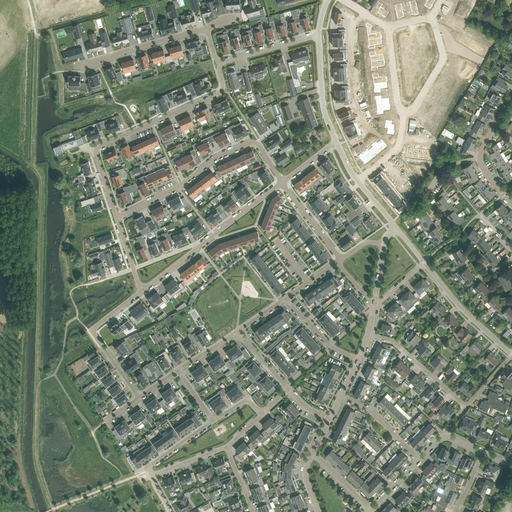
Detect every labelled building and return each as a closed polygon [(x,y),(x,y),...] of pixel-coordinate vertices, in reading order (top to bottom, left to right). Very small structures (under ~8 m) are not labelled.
[(196,0),(190,0),(194,12),(199,10),(196,0)] [(206,5),(202,6),(204,13),(205,16),(206,16),(207,16),(209,15),(210,17),(216,15),(217,15),(215,7),(222,5),(221,0),(215,0),(216,0),(215,1),(206,3),(207,5),(206,5)] [(227,0),(226,0),(227,9),(239,8),(238,0),(227,0)] [(426,0),(427,0),(425,5),(430,8),(431,8),(433,5),(432,5),(434,0),(426,0)] [(412,1),(406,2),(408,9),(411,8),(412,15),(415,14),(415,15),(418,14),(418,13),(416,3),(413,4),(412,1)] [(379,2),(375,8),(378,9),(377,12),(382,15),(381,16),(384,17),(385,17),(389,12),(384,9),(385,6),(379,2)] [(399,7),(396,8),(398,18),(398,19),(402,18),(401,17),(404,17),(402,10),(406,9),(404,3),(398,4),(399,7)] [(150,4),(145,5),(150,21),(155,19),(150,4)] [(251,8),(246,9),(247,15),(248,15),(249,16),(254,15),(255,20),(265,17),(263,8),(259,10),(258,6),(256,6),(255,4),(251,5),(251,8)] [(174,5),(167,7),(169,13),(170,12),(172,18),(178,17),(174,5)] [(335,16),(334,22),(337,22),(336,25),(343,27),(344,19),(341,18),(342,13),(336,12),(335,12),(334,16),(335,16)] [(182,20),(184,27),(188,26),(188,27),(192,26),(192,25),(196,23),(194,16),(192,17),(191,14),(185,16),(186,18),(182,20)] [(306,14),(297,17),(299,23),(302,22),(304,28),(310,27),(308,21),(309,21),(308,17),(307,17),(306,14)] [(450,15),(445,23),(449,25),(454,17),(450,15)] [(131,16),(123,18),(128,35),(135,33),(131,16)] [(297,17),(288,19),(286,20),(286,23),(289,23),(292,32),(293,32),(294,32),(297,31),(297,30),(298,30),(296,23),(299,23),(297,17)] [(454,17),(449,25),(452,28),(458,19),(454,17)] [(101,19),(85,23),(86,29),(96,27),(96,30),(103,29),(101,19)] [(458,19),(452,28),(456,30),(461,22),(458,19)] [(270,24),(265,26),(268,39),(270,38),(270,39),(275,38),(274,37),(275,37),(273,30),(276,29),(273,20),(270,21),(270,24)] [(286,20),(277,23),(280,35),(282,35),(282,36),(286,35),(286,34),(284,27),(287,26),(286,23),(286,20)] [(160,25),(162,34),(167,32),(168,33),(172,31),(176,30),(177,30),(174,21),(168,23),(168,22),(160,24),(160,25)] [(461,22),(456,30),(460,33),(465,24),(461,22)] [(264,33),(262,24),(259,25),(259,28),(257,28),(258,31),(254,32),(257,42),(258,41),(259,43),(263,41),(263,40),(261,33),(264,33)] [(78,25),(70,27),(72,33),(74,32),(74,33),(80,32),(78,25)] [(143,30),(138,31),(141,40),(154,36),(151,28),(150,25),(142,27),(143,30)] [(332,36),(331,36),(332,40),(332,39),(344,39),(345,39),(345,33),(346,33),(345,29),(339,30),(339,33),(332,33),(332,36)] [(251,30),(242,32),(245,45),(247,45),(247,46),(251,45),(251,44),(252,43),(250,37),(253,36),(251,30)] [(118,36),(113,37),(114,43),(117,43),(117,45),(120,44),(120,46),(125,44),(124,43),(129,42),(126,33),(123,34),(122,31),(117,33),(118,36)] [(92,43),(87,44),(90,53),(103,49),(103,47),(105,46),(110,45),(106,32),(101,33),(103,39),(97,41),(96,36),(90,38),(92,43)] [(463,32),(458,40),(462,42),(467,34),(463,32)] [(241,39),(239,33),(230,36),(234,48),(235,48),(236,49),(240,48),(240,47),(238,40),(241,39)] [(224,34),(223,35),(224,37),(219,39),(220,42),(219,42),(220,47),(221,46),(222,52),(229,50),(227,43),(230,42),(227,34),(224,34)] [(467,34),(462,42),(466,45),(471,36),(467,34)] [(471,36),(466,45),(470,47),(475,39),(471,36)] [(371,45),(368,45),(369,49),(375,48),(374,45),(381,44),(381,38),(370,39),(371,45)] [(344,39),(332,39),(333,46),(340,45),(340,49),(346,48),(346,45),(344,45),(344,39)] [(475,39),(470,47),(473,49),(479,41),(475,39)] [(200,40),(194,41),(197,52),(202,50),(204,55),(208,53),(206,45),(202,46),(200,40)] [(194,41),(187,43),(190,52),(196,50),(194,41)] [(479,41),(473,49),(477,52),(482,43),(479,41)] [(482,43),(477,52),(481,54),(486,46),(482,43)] [(181,45),(175,46),(178,57),(184,55),(181,45)] [(175,46),(169,48),(171,55),(168,56),(170,62),(174,61),(173,58),(178,57),(175,46)] [(486,46),(481,54),(485,57),(490,48),(486,46)] [(68,60),(65,61),(66,61),(84,56),(82,47),(74,49),(66,52),(67,55),(66,56),(68,60)] [(166,63),(170,62),(168,56),(165,57),(163,50),(158,51),(160,62),(166,60),(166,63)] [(293,61),(288,62),(295,87),(301,86),(296,68),(306,65),(304,60),(310,58),(307,50),(291,54),(293,61)] [(333,54),(332,54),(333,59),(334,59),(334,60),(337,60),(337,61),(342,60),(342,59),(347,59),(346,50),(340,50),(340,53),(333,54)] [(155,63),(160,62),(158,51),(152,53),(155,63)] [(375,52),(369,52),(369,56),(372,56),(373,61),(383,60),(383,54),(376,55),(375,52)] [(145,54),(140,56),(139,57),(142,64),(138,65),(140,72),(144,71),(143,68),(149,66),(148,63),(149,62),(148,59),(147,59),(146,55),(145,55),(145,54)] [(282,57),(274,59),(275,62),(271,64),(272,70),(277,69),(278,73),(287,71),(285,66),(282,57)] [(133,59),(128,61),(130,71),(136,70),(133,59)] [(455,59),(452,64),(460,69),(462,64),(455,59)] [(374,67),(371,67),(371,71),(378,70),(377,67),(384,66),(384,63),(385,63),(384,60),(383,60),(373,61),(374,67)] [(130,71),(128,61),(122,63),(125,73),(130,71)] [(203,74),(207,72),(203,64),(199,66),(203,74)] [(334,71),(333,71),(333,74),(334,74),(347,73),(347,67),(347,64),(341,64),(341,67),(334,68),(334,71)] [(452,64),(449,69),(457,73),(460,69),(452,64)] [(502,70),(503,70),(501,74),(503,76),(511,81),(511,79),(511,68),(506,64),(502,70)] [(264,65),(251,68),(253,76),(255,76),(256,79),(264,77),(263,74),(267,73),(264,65)] [(117,77),(119,81),(123,79),(121,71),(116,73),(113,67),(106,69),(111,80),(117,77)] [(449,69),(446,73),(454,78),(457,73),(449,69)] [(236,70),(228,72),(232,89),(240,87),(238,79),(244,78),(246,88),(251,86),(247,71),(242,72),(243,74),(237,76),(236,70)] [(87,83),(89,91),(93,90),(95,89),(94,86),(100,84),(101,83),(100,79),(99,80),(97,73),(96,74),(96,73),(92,74),(92,75),(88,76),(90,82),(87,83)] [(347,73),(334,74),(335,80),(342,80),(342,83),(348,83),(348,79),(347,79),(347,73)] [(378,73),(372,74),(372,78),(375,77),(376,83),(386,82),(387,82),(387,78),(386,78),(385,76),(378,77),(378,73)] [(446,73),(444,78),(451,82),(454,78),(446,73)] [(73,76),(69,76),(68,85),(69,85),(69,89),(77,90),(77,85),(80,85),(80,91),(87,91),(85,83),(81,83),(81,76),(76,76),(74,76),(73,76)] [(505,81),(503,79),(498,76),(495,80),(497,82),(494,86),(504,92),(508,86),(504,83),(505,81)] [(444,78),(441,82),(448,87),(451,82),(444,78)] [(196,80),(187,85),(189,89),(190,92),(191,92),(191,91),(195,89),(197,95),(204,92),(204,91),(209,89),(207,84),(202,87),(200,82),(197,83),(196,81),(197,81),(196,80)] [(377,89),(374,89),(374,93),(380,92),(380,89),(387,88),(386,82),(376,83),(377,89)] [(294,83),(288,85),(291,96),(297,95),(294,83)] [(342,89),(335,90),(335,96),(348,95),(348,89),(348,86),(342,86),(342,89)] [(435,89),(433,92),(434,92),(443,98),(446,93),(448,94),(450,91),(444,88),(443,91),(437,87),(435,90),(435,89)] [(489,98),(493,100),(498,103),(501,97),(497,95),(499,92),(491,87),(488,93),(491,95),(489,98)] [(172,92),(167,94),(170,101),(175,99),(177,104),(189,99),(185,92),(178,96),(177,93),(173,95),(172,92)] [(434,92),(431,97),(437,101),(435,104),(440,107),(442,104),(440,103),(443,98),(434,92)] [(159,107),(156,109),(158,113),(161,112),(162,113),(169,109),(165,100),(166,100),(168,102),(170,101),(167,94),(166,94),(161,96),(162,97),(156,100),(159,107)] [(335,96),(335,99),(336,99),(336,102),(343,102),(343,105),(349,105),(349,101),(348,101),(348,95),(335,96)] [(381,95),(374,96),(375,100),(378,99),(379,105),(389,104),(388,98),(381,99),(381,95)] [(299,101),(309,128),(317,125),(308,97),(299,101)] [(226,99),(215,105),(218,113),(224,110),(225,113),(231,110),(230,107),(226,99)] [(485,107),(484,109),(492,114),(495,108),(491,106),(493,104),(487,100),(484,106),(485,107)] [(379,111),(376,111),(377,114),(383,114),(383,110),(390,110),(389,107),(390,107),(390,103),(389,104),(379,105),(379,111)] [(288,104),(281,107),(284,116),(291,113),(288,104)] [(427,104),(424,109),(433,114),(436,109),(438,111),(440,108),(435,104),(433,107),(427,104)] [(279,113),(275,114),(279,125),(285,123),(279,107),(277,107),(279,113)] [(481,112),(478,116),(484,120),(486,117),(489,119),(492,114),(484,109),(480,107),(479,110),(481,112)] [(206,119),(212,116),(208,108),(202,110),(206,119)] [(422,112),(421,114),(427,117),(425,120),(430,124),(432,121),(430,119),(433,114),(424,109),(423,108),(421,111),(422,112)] [(339,116),(340,120),(341,120),(348,117),(349,120),(355,118),(351,109),(339,115),(339,116)] [(206,119),(202,110),(196,113),(200,121),(206,119)] [(257,112),(249,117),(260,134),(268,130),(263,121),(264,121),(260,116),(259,116),(257,112)] [(118,124),(122,123),(119,115),(115,117),(117,121),(106,125),(109,133),(120,130),(118,124)] [(190,116),(185,118),(189,128),(194,125),(190,116)] [(477,122),(475,125),(483,129),(486,124),(483,122),(484,120),(478,116),(475,122),(477,122)] [(189,128),(185,118),(179,121),(184,130),(189,128)] [(351,125),(345,128),(347,133),(359,128),(356,122),(357,122),(355,119),(350,122),(351,125)] [(386,119),(385,127),(388,127),(387,133),(393,133),(394,133),(394,130),(394,123),(392,123),(392,120),(386,119)] [(99,131),(103,130),(100,122),(96,123),(98,128),(87,132),(90,140),(101,136),(99,131)] [(470,122),(466,130),(469,132),(475,135),(477,133),(480,134),(483,129),(475,125),(470,122)] [(175,130),(172,123),(167,126),(172,137),(177,135),(178,136),(181,134),(179,128),(175,130)] [(234,124),(228,127),(232,136),(236,134),(237,137),(246,133),(242,126),(236,129),(234,124)] [(163,142),(173,138),(172,137),(167,126),(166,126),(165,125),(162,127),(162,128),(161,128),(164,135),(161,136),(163,142)] [(229,128),(225,130),(226,132),(221,134),(225,144),(226,144),(227,144),(230,143),(230,142),(227,135),(231,133),(229,128)] [(347,133),(346,134),(348,137),(349,136),(350,139),(356,136),(358,139),(363,136),(362,133),(361,133),(359,128),(347,133)] [(78,130),(73,132),(74,136),(76,139),(81,137),(80,134),(79,134),(78,130)] [(475,135),(469,132),(466,137),(468,138),(466,141),(474,145),(477,140),(474,138),(475,135)] [(214,134),(210,136),(213,142),(217,140),(220,146),(225,144),(221,134),(215,137),(214,134)] [(278,135),(266,143),(270,150),(280,143),(278,140),(281,139),(278,135)] [(159,145),(156,136),(151,138),(155,147),(159,145)] [(208,141),(203,143),(207,153),(212,150),(209,143),(213,142),(210,136),(206,138),(208,141)] [(155,147),(151,138),(146,140),(151,150),(155,148),(155,147)] [(76,139),(54,147),(56,154),(78,146),(76,139)] [(291,139),(280,146),(282,150),(282,149),(293,143),(291,139)] [(466,141),(463,139),(462,142),(464,143),(461,147),(459,146),(457,149),(465,154),(468,148),(471,150),(474,145),(466,141)] [(151,150),(146,140),(141,142),(145,151),(146,152),(151,150)] [(383,141),(378,144),(383,150),(387,146),(383,141)] [(145,151),(141,142),(137,144),(141,153),(145,151)] [(196,143),(193,145),(194,149),(195,150),(199,149),(202,155),(202,156),(206,154),(206,153),(207,153),(203,143),(202,142),(197,144),(196,143)] [(279,160),(277,161),(280,165),(289,159),(286,153),(289,151),(287,150),(291,147),(292,149),(295,147),(293,143),(282,149),(282,150),(279,151),(282,155),(278,158),(279,160)] [(491,153),(497,149),(499,148),(497,143),(489,148),(491,150),(490,151),(491,153)] [(123,147),(122,147),(127,158),(132,156),(133,158),(136,156),(133,149),(130,150),(128,145),(127,145),(126,144),(122,146),(123,147)] [(141,153),(137,144),(132,147),(133,149),(136,155),(141,153)] [(378,144),(374,148),(378,153),(383,150),(378,144)] [(374,148),(369,152),(374,157),(378,153),(374,148)] [(124,161),(121,154),(118,156),(115,149),(106,153),(109,161),(117,158),(120,163),(124,161)] [(192,153),(186,156),(191,165),(196,163),(193,156),(197,155),(195,150),(194,149),(190,151),(192,153)] [(497,149),(491,153),(490,154),(492,156),(491,157),(491,158),(500,153),(497,149)] [(252,150),(247,152),(252,162),(257,160),(252,150)] [(247,152),(242,155),(247,164),(252,162),(247,152)] [(369,152),(365,155),(370,161),(374,157),(369,152)] [(500,153),(491,158),(492,159),(493,158),(496,163),(503,158),(500,153)] [(242,155),(238,157),(242,167),(247,164),(242,155)] [(365,155),(361,159),(365,165),(370,161),(365,155)] [(177,164),(180,170),(185,167),(181,158),(181,156),(175,159),(175,158),(171,159),(173,165),(177,164)] [(186,156),(181,158),(185,167),(191,165),(186,156)] [(238,157),(233,159),(237,169),(242,167),(238,157)] [(503,158),(496,163),(498,165),(496,166),(498,168),(499,167),(506,163),(503,158)] [(233,159),(228,162),(232,171),(237,169),(233,159)] [(327,159),(321,164),(325,169),(322,172),(326,177),(327,178),(332,174),(330,171),(334,168),(330,164),(331,163),(328,159),(327,160),(327,159)] [(509,161),(506,163),(499,167),(500,170),(499,171),(500,172),(507,168),(507,169),(511,166),(509,161)] [(79,182),(77,182),(81,181),(86,179),(85,175),(92,173),(89,165),(90,164),(89,162),(88,162),(81,164),(84,172),(81,173),(82,174),(78,176),(79,182)] [(228,162),(223,164),(227,173),(232,171),(228,162)] [(219,170),(215,171),(217,173),(220,177),(227,173),(223,164),(218,166),(219,170)] [(463,168),(466,173),(473,169),(472,166),(473,166),(472,164),(463,168)] [(173,175),(169,165),(164,167),(168,177),(173,175)] [(141,166),(129,171),(130,173),(131,175),(132,175),(142,171),(143,170),(142,168),(141,166)] [(168,177),(164,167),(159,169),(164,179),(168,177)] [(117,175),(112,176),(116,187),(123,184),(120,176),(126,174),(124,168),(118,170),(118,171),(116,172),(117,175)] [(473,169),(466,173),(468,178),(476,174),(474,171),(476,170),(474,168),(473,169)] [(501,178),(502,178),(510,173),(507,169),(507,168),(500,172),(499,173),(501,176),(500,176),(501,178)] [(159,169),(154,172),(159,182),(164,179),(159,169)] [(316,169),(312,172),(318,180),(322,177),(323,178),(326,177),(322,172),(322,171),(319,173),(316,169)] [(264,184),(271,179),(266,171),(261,174),(259,170),(252,174),(255,180),(260,177),(264,184)] [(159,182),(154,172),(150,174),(154,184),(159,182)] [(212,172),(208,175),(214,184),(221,179),(220,177),(217,173),(215,175),(212,172)] [(312,172),(308,176),(314,183),(318,180),(312,172)] [(382,173),(374,180),(377,184),(386,177),(382,173)] [(477,173),(476,174),(468,178),(470,183),(478,179),(477,176),(478,175),(477,173)] [(511,177),(511,176),(510,173),(502,178),(504,180),(503,181),(504,183),(511,177)] [(154,184),(150,174),(145,176),(149,186),(154,184)] [(208,175),(204,178),(209,186),(213,183),(214,184),(208,175)] [(308,176),(303,179),(309,187),(314,183),(308,176)] [(143,180),(137,182),(143,194),(148,192),(146,186),(148,185),(145,177),(142,179),(143,180)] [(386,177),(377,184),(381,189),(390,181),(386,177)] [(86,179),(81,181),(83,186),(85,185),(87,191),(88,191),(89,195),(97,193),(95,188),(96,187),(95,185),(93,181),(90,182),(89,178),(86,179)] [(204,178),(200,181),(205,189),(209,186),(204,178)] [(473,185),(476,189),(483,184),(483,183),(481,181),(482,180),(481,178),(473,185)] [(303,179),(299,182),(305,190),(309,187),(303,179)] [(342,180),(334,186),(339,192),(346,186),(342,180)] [(200,181),(196,184),(201,192),(205,189),(200,181)] [(244,185),(240,188),(247,197),(247,198),(250,196),(249,195),(252,194),(247,188),(250,186),(246,181),(243,183),(244,185)] [(390,181),(381,189),(385,193),(393,186),(390,181)] [(299,182),(295,185),(301,193),(305,190),(299,182)] [(483,184),(476,189),(480,193),(486,187),(484,185),(486,184),(484,182),(483,183),(483,184)] [(129,190),(118,193),(122,204),(129,202),(133,200),(129,190),(136,187),(135,184),(128,186),(129,190)] [(196,184),(191,187),(198,196),(202,193),(196,184)] [(393,186),(385,193),(388,197),(396,191),(393,187),(393,186)] [(191,187),(187,191),(190,195),(188,196),(194,204),(196,203),(194,199),(198,196),(191,187)] [(489,188),(487,187),(486,187),(480,193),(483,197),(490,192),(488,189),(489,188)] [(234,190),(232,192),(235,197),(238,195),(242,201),(247,197),(240,188),(239,188),(235,192),(234,190)] [(396,191),(388,197),(392,202),(400,195),(396,191)] [(490,192),(483,197),(487,201),(493,196),(491,193),(492,192),(491,191),(490,192)] [(442,192),(437,197),(439,199),(436,202),(439,206),(446,201),(450,198),(446,194),(444,195),(442,192)] [(316,200),(310,204),(314,209),(324,201),(320,196),(321,196),(319,193),(314,197),(316,200)] [(233,194),(226,200),(233,209),(238,205),(235,202),(237,200),(235,197),(233,194)] [(342,194),(336,199),(339,203),(345,198),(342,194)] [(285,202),(280,195),(273,200),(280,206),(285,202)] [(400,195),(392,202),(395,206),(402,200),(399,196),(400,196),(400,195)] [(181,199),(179,196),(174,199),(178,207),(179,209),(189,204),(184,197),(181,199)] [(348,199),(344,201),(352,212),(360,205),(353,196),(349,199),(348,199)] [(94,197),(81,201),(82,206),(90,203),(93,212),(98,210),(98,211),(104,209),(101,201),(96,203),(94,197)] [(446,201),(439,206),(443,211),(446,208),(448,211),(453,207),(450,202),(451,201),(450,198),(446,201)] [(173,209),(178,207),(174,199),(169,202),(173,209)] [(402,200),(395,206),(399,211),(408,203),(404,199),(402,200)] [(219,206),(218,206),(223,212),(224,212),(226,210),(228,213),(230,211),(233,209),(226,200),(219,206)] [(278,211),(280,206),(273,200),(271,202),(269,207),(278,211)] [(314,209),(313,209),(314,210),(315,212),(316,211),(317,213),(323,209),(325,211),(330,208),(328,205),(327,205),(324,202),(324,201),(314,209)] [(497,215),(499,213),(506,207),(502,204),(493,211),(497,215)] [(164,208),(162,205),(157,207),(162,218),(170,214),(166,207),(164,208)] [(335,213),(340,210),(336,205),(331,208),(335,213)] [(216,208),(211,212),(213,214),(218,221),(218,220),(219,221),(221,220),(220,219),(223,217),(221,214),(223,212),(218,206),(216,208)] [(154,214),(151,215),(154,222),(163,218),(157,207),(152,210),(154,214)] [(278,211),(269,207),(267,212),(276,215),(278,211)] [(447,216),(451,220),(458,215),(456,212),(457,211),(453,207),(448,211),(450,213),(447,216)] [(506,207),(499,213),(501,216),(500,217),(501,218),(509,211),(506,207)] [(509,211),(501,218),(501,219),(503,217),(505,219),(503,220),(505,222),(506,221),(511,215),(511,210),(511,209),(509,211)] [(328,216),(323,220),(326,225),(335,218),(332,213),(333,212),(331,210),(326,214),(328,216)] [(347,217),(346,218),(348,221),(350,220),(357,214),(355,211),(347,217)] [(420,219),(422,222),(429,217),(426,212),(423,214),(421,211),(415,215),(419,220),(420,219)] [(276,215),(267,212),(265,217),(274,220),(276,215)] [(213,214),(208,217),(213,224),(218,221),(213,214)] [(350,220),(353,224),(355,227),(359,224),(356,221),(360,218),(357,214),(350,220)] [(367,215),(359,220),(366,229),(368,227),(370,231),(377,226),(370,217),(369,217),(367,215)] [(458,215),(451,220),(454,225),(457,222),(459,225),(465,221),(461,216),(459,217),(458,215)] [(142,216),(134,219),(140,229),(143,227),(146,233),(151,230),(152,232),(155,231),(158,229),(157,227),(156,225),(155,225),(152,219),(146,223),(142,216)] [(193,223),(201,233),(201,234),(204,232),(203,231),(205,229),(201,224),(203,222),(203,221),(200,217),(197,219),(198,221),(197,222),(194,224),(193,223)] [(274,220),(265,217),(263,222),(272,225),(274,220)] [(422,222),(419,224),(422,229),(424,228),(426,230),(431,226),(430,224),(433,221),(429,217),(422,222)] [(297,218),(290,223),(294,228),(301,222),(297,218)] [(326,225),(326,226),(328,228),(330,230),(336,225),(337,228),(342,224),(340,221),(339,222),(336,218),(335,218),(326,225)] [(272,225),(263,222),(261,227),(270,230),(272,225)] [(301,222),(294,228),(297,232),(304,226),(301,222)] [(188,226),(185,227),(188,233),(191,231),(196,237),(201,233),(193,223),(188,226)] [(350,223),(345,227),(349,233),(350,234),(351,235),(356,231),(350,223)] [(304,226),(297,232),(300,236),(307,230),(304,226)] [(431,234),(432,237),(440,231),(436,227),(433,229),(431,226),(426,230),(429,235),(431,234)] [(177,231),(182,243),(182,244),(185,243),(185,242),(187,241),(185,234),(188,233),(185,227),(184,228),(182,229),(178,231),(177,231)] [(467,236),(472,239),(477,233),(475,231),(476,229),(474,227),(467,236)] [(506,228),(502,232),(505,236),(507,234),(509,233),(510,232),(506,228)] [(307,230),(300,236),(304,241),(311,235),(307,230)] [(172,233),(169,234),(171,240),(174,239),(176,245),(182,243),(177,231),(172,233)] [(261,241),(258,231),(253,233),(256,242),(261,241)] [(443,236),(440,231),(432,237),(434,239),(433,240),(436,245),(442,241),(440,238),(443,236)] [(477,233),(472,239),(476,243),(476,242),(478,245),(484,240),(481,236),(479,234),(480,232),(479,231),(477,233)] [(256,242),(253,233),(248,234),(251,244),(256,242)] [(341,237),(337,240),(341,245),(341,246),(343,248),(344,249),(345,248),(345,249),(348,247),(348,246),(351,244),(354,241),(349,235),(350,234),(349,233),(342,238),(341,237)] [(107,235),(97,238),(99,245),(105,243),(106,247),(110,245),(109,242),(114,240),(112,234),(107,236),(107,235)] [(166,236),(160,239),(162,243),(165,250),(166,249),(166,250),(170,248),(171,247),(168,241),(171,240),(169,234),(168,234),(165,235),(166,236)] [(251,244),(248,234),(243,236),(246,246),(251,244)] [(246,246),(243,236),(237,238),(241,247),(246,246)] [(157,238),(149,242),(149,243),(153,254),(155,254),(159,253),(159,252),(157,245),(160,244),(157,238)] [(241,247),(237,238),(232,239),(235,249),(241,247)] [(478,245),(481,249),(488,244),(486,241),(487,239),(486,238),(484,240),(478,245)] [(235,249),(232,239),(227,241),(230,251),(235,249)] [(315,240),(308,245),(311,250),(318,244),(315,240)] [(230,251),(227,241),(219,244),(224,253),(230,251)] [(488,244),(481,249),(484,253),(491,247),(489,245),(491,243),(490,242),(488,244)] [(145,243),(136,247),(138,250),(137,250),(138,254),(139,254),(141,259),(147,257),(144,250),(147,249),(146,246),(145,243)] [(224,253),(219,244),(213,248),(219,256),(224,253)] [(318,244),(311,250),(314,254),(321,249),(318,244)] [(491,247),(484,253),(483,255),(486,259),(493,253),(491,251),(493,249),(491,248),(491,247)] [(219,256),(213,248),(209,252),(215,260),(219,256)] [(455,248),(447,252),(449,255),(451,254),(454,259),(455,258),(464,253),(461,248),(457,250),(455,248)] [(321,249),(314,254),(317,258),(324,253),(321,249)] [(103,250),(89,254),(91,259),(99,257),(99,256),(100,256),(102,260),(106,259),(104,252),(103,250)] [(493,253),(486,259),(490,263),(496,257),(494,254),(496,253),(495,251),(493,253)] [(108,253),(107,253),(112,267),(112,266),(116,265),(118,269),(123,267),(122,265),(124,265),(121,256),(114,259),(112,252),(108,254),(108,253)] [(262,257),(259,253),(251,259),(254,263),(262,257)] [(324,253),(317,258),(321,263),(328,257),(324,253)] [(467,259),(464,253),(455,258),(459,263),(457,265),(457,266),(458,267),(464,264),(463,261),(467,259)] [(496,257),(490,263),(493,266),(500,261),(497,258),(499,257),(498,255),(496,257)] [(202,257),(197,260),(203,267),(207,264),(202,257)] [(265,261),(262,257),(254,263),(257,267),(265,261)] [(198,261),(193,264),(200,272),(199,271),(203,268),(204,269),(198,261)] [(269,266),(265,261),(257,267),(261,272),(269,266)] [(95,268),(91,270),(93,276),(97,274),(98,275),(106,272),(102,262),(94,264),(95,268)] [(193,264),(189,267),(196,276),(195,275),(200,272),(193,264)] [(272,270),(269,266),(261,272),(264,276),(272,270)] [(189,267),(185,270),(192,279),(196,276),(189,267)] [(463,279),(471,273),(467,268),(463,271),(461,268),(453,275),(454,276),(456,277),(460,281),(463,279)] [(185,270),(180,274),(187,283),(192,279),(185,270)] [(275,274),(272,270),(264,276),(267,280),(275,274)] [(498,277),(500,281),(508,277),(506,274),(509,273),(507,271),(498,277)] [(475,277),(471,273),(463,279),(467,283),(466,285),(468,287),(474,282),(472,280),(475,277)] [(279,278),(275,274),(267,280),(271,285),(279,278)] [(329,279),(336,288),(343,283),(342,282),(340,280),(337,277),(335,278),(334,276),(329,279)] [(508,277),(500,281),(503,286),(510,282),(509,279),(511,278),(510,276),(508,277)] [(282,283),(279,278),(271,285),(274,289),(282,283)] [(171,280),(169,282),(177,292),(182,289),(185,287),(181,282),(178,284),(174,279),(172,280),(171,280)] [(325,282),(331,291),(336,288),(329,279),(325,282)] [(418,282),(425,290),(428,287),(430,289),(431,290),(432,289),(434,287),(426,279),(424,281),(422,279),(420,281),(419,281),(418,282)] [(510,282),(503,286),(505,291),(511,286),(511,284),(511,283),(511,280),(511,282),(510,282)] [(474,288),(479,293),(485,286),(481,281),(478,284),(476,282),(470,288),(469,289),(472,291),(474,288)] [(169,282),(165,286),(169,291),(167,293),(170,298),(173,296),(177,292),(169,282)] [(325,282),(320,285),(327,294),(331,291),(325,282)] [(417,291),(415,293),(419,297),(421,295),(419,293),(424,290),(425,291),(425,290),(418,282),(417,283),(416,283),(416,285),(414,287),(417,291)] [(285,287),(282,283),(274,289),(278,294),(285,287)] [(320,285),(316,288),(323,297),(323,298),(328,295),(327,294),(320,285)] [(481,298),(484,301),(489,295),(487,293),(490,290),(485,286),(479,293),(483,297),(481,298)] [(312,291),(317,299),(318,300),(323,297),(316,288),(312,291)] [(313,302),(317,299),(312,291),(308,294),(313,302)] [(345,303),(346,302),(347,301),(354,295),(350,291),(348,293),(346,291),(339,297),(345,303)] [(404,294),(411,301),(415,297),(417,300),(419,298),(419,297),(415,293),(413,295),(409,291),(407,293),(405,293),(405,294),(404,294)] [(153,295),(152,295),(160,305),(165,302),(165,303),(168,300),(164,295),(161,297),(157,292),(153,295)] [(305,300),(302,302),(306,307),(313,302),(308,294),(303,297),(305,300)] [(404,303),(402,305),(405,309),(407,311),(414,305),(411,301),(404,294),(403,295),(403,297),(400,299),(404,303)] [(490,307),(499,299),(494,294),(491,297),(489,295),(484,301),(486,303),(485,304),(489,309),(490,307)] [(150,298),(148,299),(152,305),(150,306),(153,311),(156,309),(160,305),(152,295),(152,296),(152,295),(149,297),(150,298)] [(354,295),(347,301),(346,302),(350,306),(351,305),(358,299),(354,295)] [(358,299),(351,305),(354,309),(361,303),(358,299)] [(499,299),(490,307),(495,312),(497,314),(499,312),(502,308),(500,306),(503,303),(499,299)] [(438,302),(434,305),(431,309),(440,317),(446,309),(438,302)] [(133,314),(130,317),(133,321),(139,317),(139,316),(142,314),(144,316),(148,312),(141,303),(133,309),(134,310),(131,312),(133,314)] [(354,309),(353,310),(359,317),(364,313),(362,310),(365,307),(361,303),(354,309)] [(391,306),(400,316),(405,312),(406,313),(408,311),(407,311),(405,309),(402,305),(399,307),(396,303),(394,305),(392,305),(391,306)] [(385,313),(392,321),(395,318),(397,320),(400,316),(391,306),(390,307),(389,307),(390,308),(385,313)] [(504,307),(502,308),(499,312),(501,315),(502,313),(507,317),(511,311),(511,308),(509,306),(506,309),(504,307)] [(427,308),(420,314),(423,317),(429,311),(427,308)] [(280,313),(285,321),(292,316),(288,312),(286,313),(284,310),(280,313)] [(276,316),(282,325),(287,322),(285,321),(280,313),(276,316)] [(319,319),(322,324),(330,317),(326,313),(319,319)] [(451,313),(447,317),(443,322),(448,326),(449,325),(453,329),(459,322),(455,318),(455,317),(451,313)] [(271,319),(279,329),(283,326),(282,325),(276,316),(271,319)] [(330,317),(322,324),(326,328),(334,321),(330,317)] [(295,324),(292,326),(294,329),(300,324),(295,318),(292,321),(295,324)] [(272,330),(274,332),(279,329),(271,319),(267,322),(273,330),(272,330)] [(120,320),(111,327),(113,331),(114,330),(116,333),(120,330),(122,333),(128,328),(130,332),(135,328),(129,321),(124,326),(120,320)] [(334,321),(326,328),(330,332),(337,325),(334,321)] [(268,333),(272,330),(273,330),(267,322),(263,325),(268,333)] [(383,326),(381,331),(390,334),(391,329),(393,330),(393,329),(395,324),(393,323),(391,323),(388,322),(388,324),(388,326),(388,327),(383,326)] [(258,328),(265,337),(269,334),(268,333),(263,325),(258,328)] [(337,325),(330,332),(333,336),(339,330),(341,333),(346,328),(344,326),(341,329),(337,325)] [(174,327),(170,330),(175,338),(179,336),(174,327)] [(296,333),(299,337),(306,331),(302,327),(296,333)] [(253,336),(259,343),(266,338),(265,337),(258,328),(258,329),(257,329),(257,328),(255,330),(254,331),(256,334),(253,336)] [(472,335),(467,330),(466,331),(462,328),(459,332),(456,334),(459,336),(458,336),(465,342),(472,335)] [(192,334),(197,342),(200,340),(203,345),(210,341),(206,336),(208,334),(206,330),(200,333),(199,330),(192,334)] [(511,332),(508,330),(502,336),(503,336),(502,337),(504,338),(505,337),(505,338),(511,332)] [(306,331),(299,337),(298,338),(302,342),(309,335),(306,331)] [(407,342),(409,344),(411,343),(414,346),(421,338),(419,336),(419,332),(415,332),(413,331),(412,332),(411,332),(407,333),(407,337),(407,338),(406,338),(406,339),(406,340),(406,341),(407,342)] [(135,333),(128,337),(129,337),(130,340),(134,337),(137,341),(141,339),(137,332),(135,333)] [(309,335),(302,342),(305,346),(306,345),(313,339),(309,335)] [(187,342),(187,343),(184,345),(189,354),(190,353),(191,354),(194,352),(193,351),(196,349),(195,347),(197,346),(198,346),(193,338),(187,342)] [(313,339),(306,345),(310,349),(317,343),(313,339)] [(471,352),(476,357),(480,352),(479,351),(484,346),(480,342),(480,341),(477,339),(471,346),(474,349),(471,352)] [(418,347),(420,350),(422,351),(420,354),(421,355),(425,358),(431,352),(427,348),(429,345),(424,340),(418,347)] [(114,348),(120,356),(126,352),(128,355),(133,351),(129,346),(127,348),(122,342),(114,348)] [(320,347),(317,343),(310,349),(309,350),(315,357),(320,352),(318,350),(320,347)] [(174,350),(171,352),(174,357),(173,357),(174,358),(176,361),(177,360),(177,361),(180,359),(180,358),(183,356),(181,353),(183,352),(178,344),(173,348),(174,350)] [(232,348),(238,358),(243,354),(247,359),(250,357),(245,349),(242,351),(237,344),(236,345),(236,344),(235,344),(235,345),(233,346),(232,346),(233,347),(232,348)] [(274,360),(282,353),(278,349),(280,347),(278,344),(271,351),(273,353),(271,355),(274,360)] [(377,346),(375,350),(385,354),(387,349),(389,350),(390,348),(387,347),(386,348),(378,345),(378,347),(377,346)] [(467,345),(461,351),(464,354),(470,347),(467,345)] [(231,358),(228,360),(234,368),(236,366),(232,360),(237,357),(238,358),(232,348),(230,349),(230,348),(229,349),(227,350),(226,351),(227,352),(226,352),(231,358)] [(385,354),(375,350),(374,353),(374,355),(382,359),(384,356),(386,357),(387,355),(385,354)] [(155,357),(163,370),(165,368),(166,369),(169,367),(168,367),(170,365),(169,363),(172,361),(166,351),(155,357)] [(126,363),(131,371),(134,369),(135,370),(140,366),(139,366),(140,365),(138,361),(141,359),(136,352),(130,356),(132,359),(126,363)] [(484,354),(480,359),(483,362),(484,361),(488,365),(486,367),(490,370),(494,367),(493,366),(498,360),(493,356),(494,355),(491,352),(487,357),(484,354)] [(282,353),(274,360),(278,364),(284,358),(285,358),(286,357),(282,353)] [(214,358),(221,368),(226,364),(230,370),(231,370),(233,368),(234,368),(228,360),(225,362),(220,355),(219,355),(219,354),(218,355),(216,356),(215,357),(216,358),(214,358)] [(374,364),(383,369),(383,367),(381,366),(383,363),(381,362),(382,359),(374,355),(373,354),(372,358),(371,360),(375,362),(374,364)] [(88,355),(82,359),(84,361),(86,364),(89,362),(93,367),(93,368),(102,361),(98,356),(97,356),(92,360),(90,357),(89,356),(88,355)] [(440,370),(443,366),(445,367),(449,363),(443,358),(440,361),(436,357),(431,363),(435,367),(436,366),(437,367),(440,370)] [(213,369),(211,371),(216,379),(219,377),(216,372),(221,368),(214,358),(213,359),(212,359),(210,361),(210,360),(209,361),(210,361),(209,361),(210,362),(209,362),(213,369)] [(284,358),(278,364),(282,368),(288,362),(285,358),(284,358)] [(154,360),(147,365),(153,373),(159,368),(154,360)] [(333,364),(331,369),(340,373),(342,368),(339,366),(341,362),(337,360),(336,362),(333,360),(332,363),(333,364)] [(403,362),(400,360),(391,370),(394,372),(396,369),(399,372),(405,365),(405,364),(404,363),(403,362)] [(241,368),(243,371),(246,369),(250,373),(258,365),(254,361),(250,365),(248,362),(241,368)] [(282,368),(285,372),(293,365),(289,361),(288,362),(282,368)] [(480,364),(477,361),(472,367),(475,370),(480,364)] [(367,367),(366,370),(379,376),(382,370),(383,369),(374,364),(373,367),(369,365),(368,367),(367,367)] [(447,367),(444,371),(447,374),(445,376),(452,382),(455,378),(455,379),(458,376),(457,375),(459,372),(455,368),(454,369),(449,364),(447,367)] [(96,367),(91,371),(93,374),(96,372),(100,377),(97,379),(96,380),(109,371),(105,365),(98,370),(96,367)] [(197,369),(203,377),(209,374),(213,381),(216,379),(211,371),(208,373),(203,365),(202,365),(201,365),(199,367),(199,366),(199,367),(198,367),(199,368),(197,369)] [(249,374),(256,380),(260,376),(258,373),(262,370),(258,365),(250,373),(249,374)] [(293,365),(285,372),(289,376),(291,374),(293,376),(299,371),(293,365)] [(406,365),(405,365),(399,372),(402,375),(400,377),(402,380),(405,377),(404,377),(411,369),(408,367),(408,366),(406,365)] [(503,385),(505,388),(511,379),(511,367),(511,368),(510,367),(504,374),(507,376),(505,380),(506,381),(503,385)] [(230,370),(225,374),(227,377),(236,371),(233,368),(231,370),(230,370)] [(140,383),(143,387),(146,385),(146,386),(149,384),(148,383),(149,382),(146,378),(148,376),(145,372),(146,372),(143,369),(136,374),(137,376),(136,377),(138,380),(140,384),(140,383)] [(192,372),(192,373),(198,381),(203,377),(197,369),(196,370),(195,369),(195,370),(193,371),(192,371),(192,372)] [(331,369),(329,374),(337,378),(339,373),(340,373),(331,369),(330,369),(331,369)] [(379,376),(366,370),(364,373),(365,373),(364,375),(368,377),(367,380),(375,384),(379,386),(380,383),(376,381),(379,376)] [(326,373),(323,378),(326,379),(334,383),(335,383),(334,383),(337,378),(329,374),(329,375),(326,373)] [(98,380),(94,382),(96,386),(100,383),(102,381),(106,387),(116,380),(112,374),(110,376),(105,379),(103,376),(98,380)] [(411,374),(404,381),(409,386),(410,384),(413,386),(414,385),(420,378),(420,377),(419,376),(418,376),(416,374),(414,376),(411,374)] [(259,382),(263,386),(271,380),(267,375),(263,379),(260,376),(256,380),(258,383),(259,382)] [(384,381),(390,386),(393,381),(386,376),(384,381)] [(323,378),(320,383),(321,383),(323,385),(323,384),(332,389),(334,383),(326,379),(323,378)] [(421,379),(420,378),(414,385),(417,387),(414,390),(419,395),(424,389),(426,387),(423,385),(425,382),(423,380),(421,379)] [(237,385),(232,389),(238,397),(239,396),(240,397),(241,397),(243,395),(243,394),(244,393),(239,387),(242,385),(238,379),(237,380),(235,381),(237,385)] [(271,380),(263,386),(267,390),(265,392),(268,396),(276,389),(273,386),(275,384),(271,380)] [(358,385),(371,391),(375,384),(367,380),(366,382),(361,380),(360,382),(358,385)] [(399,386),(393,381),(390,386),(396,390),(399,386)] [(476,387),(472,384),(471,383),(469,386),(465,382),(459,388),(462,392),(463,391),(468,396),(476,387)] [(321,383),(318,388),(321,390),(329,394),(332,389),(323,384),(323,385),(321,383)] [(113,396),(115,395),(122,390),(122,389),(123,389),(122,388),(121,386),(120,386),(118,384),(112,388),(110,385),(104,389),(106,393),(109,391),(113,396)] [(357,387),(356,390),(365,395),(367,396),(368,394),(366,393),(368,390),(359,385),(358,387),(357,387)] [(171,387),(167,390),(173,399),(178,396),(179,398),(182,395),(176,387),(173,389),(171,387)] [(424,389),(419,395),(424,399),(426,396),(429,398),(435,391),(430,387),(426,391),(424,389)] [(221,390),(225,395),(227,393),(233,401),(238,397),(232,389),(229,391),(227,389),(226,390),(224,388),(221,390)] [(318,388),(316,393),(318,395),(327,399),(329,394),(321,390),(318,388)] [(173,399),(167,390),(162,394),(165,398),(162,400),(165,405),(167,408),(168,408),(171,406),(169,404),(174,401),(173,399)] [(220,395),(215,399),(221,408),(226,404),(222,397),(225,395),(221,390),(218,392),(220,395)] [(354,395),(365,401),(366,399),(364,398),(365,395),(356,390),(354,393),(355,393),(354,395)] [(486,400),(507,409),(510,402),(506,401),(505,404),(500,401),(501,400),(497,398),(498,394),(491,391),(490,391),(489,391),(488,394),(489,394),(488,397),(490,398),(489,401),(487,400),(486,400)] [(116,400),(120,405),(129,399),(125,393),(118,398),(116,395),(111,399),(113,402),(116,400)] [(314,399),(313,402),(319,405),(320,402),(325,404),(327,399),(318,395),(316,400),(314,399)] [(438,407),(443,402),(442,401),(444,399),(440,395),(438,398),(435,396),(428,404),(431,406),(430,406),(433,409),(435,406),(434,405),(435,405),(438,407)] [(380,405),(383,408),(390,401),(385,396),(378,403),(380,405)] [(156,398),(151,401),(157,410),(162,407),(165,405),(162,400),(159,402),(156,398)] [(220,408),(221,408),(215,399),(211,401),(210,400),(209,401),(207,399),(204,401),(208,407),(211,405),(215,411),(216,411),(217,412),(217,411),(219,410),(220,410),(220,409),(220,408)] [(480,404),(479,407),(479,408),(487,411),(489,408),(493,409),(493,408),(505,413),(507,410),(507,409),(486,400),(486,401),(485,403),(483,402),(482,401),(482,402),(481,404),(480,404)] [(153,414),(157,410),(151,401),(146,405),(151,412),(149,413),(151,416),(153,414)] [(390,401),(383,408),(386,411),(386,410),(388,412),(394,406),(390,401)] [(285,403),(280,408),(282,410),(281,411),(285,416),(288,413),(295,407),(291,402),(287,406),(285,403)] [(449,417),(455,410),(450,404),(445,409),(443,407),(445,404),(438,412),(444,417),(446,414),(449,417)] [(394,406),(388,412),(390,414),(389,414),(392,417),(399,410),(394,406)] [(299,411),(295,407),(288,413),(290,415),(287,418),(291,422),(297,417),(295,414),(299,411)] [(348,408),(346,413),(354,417),(355,415),(354,414),(355,411),(348,408)] [(140,409),(136,412),(142,421),(143,423),(144,424),(148,421),(150,422),(153,420),(147,411),(144,413),(140,409)] [(192,411),(187,414),(189,416),(190,418),(195,425),(200,422),(199,420),(201,418),(196,410),(193,412),(192,411)] [(399,410),(392,417),(395,420),(396,420),(397,421),(404,415),(399,410)] [(142,421),(136,412),(131,416),(134,421),(131,423),(135,428),(143,423),(142,421)] [(483,413),(478,424),(482,426),(487,415),(483,413)] [(404,415),(397,421),(399,423),(402,426),(409,419),(404,415)] [(189,416),(184,420),(185,421),(190,428),(195,425),(190,418),(189,416)] [(474,432),(478,424),(474,422),(475,420),(466,416),(464,418),(459,428),(470,433),(471,430),(474,432)] [(267,421),(273,428),(276,431),(282,425),(277,419),(275,421),(271,417),(267,421)] [(343,417),(341,422),(350,426),(351,424),(349,423),(351,421),(343,417)] [(120,423),(127,434),(135,428),(131,423),(128,425),(125,420),(120,423)] [(184,420),(179,423),(180,425),(185,432),(190,428),(185,421),(184,420)] [(305,420),(301,429),(310,433),(313,428),(311,426),(312,423),(305,420)] [(266,429),(263,431),(268,436),(272,432),(271,430),(273,428),(267,421),(262,425),(266,429)] [(119,440),(127,434),(120,423),(115,427),(119,432),(115,435),(119,439),(119,440)] [(426,427),(432,433),(436,429),(430,423),(426,427)] [(180,425),(175,428),(180,435),(185,432),(180,425)] [(339,426),(337,431),(346,435),(347,433),(345,432),(346,430),(339,426)] [(422,431),(428,437),(432,433),(426,427),(422,431)] [(479,432),(477,436),(480,438),(481,437),(487,440),(489,435),(490,433),(491,434),(493,431),(488,428),(486,431),(480,429),(479,432)] [(253,433),(260,440),(262,438),(264,440),(268,436),(263,431),(261,433),(258,429),(253,433)] [(298,434),(298,435),(308,439),(310,433),(301,429),(299,432),(301,433),(300,435),(298,434)] [(422,431),(420,429),(416,433),(418,435),(424,441),(428,437),(422,431)] [(168,433),(173,440),(178,437),(173,430),(168,433)] [(363,438),(367,443),(374,436),(371,433),(369,432),(366,435),(363,438)] [(503,449),(506,444),(507,442),(500,439),(502,435),(496,432),(492,440),(496,442),(494,445),(503,449)] [(163,437),(168,444),(173,440),(168,433),(163,437)] [(252,441),(250,443),(254,448),(257,446),(255,444),(260,440),(253,433),(249,437),(252,441)] [(158,440),(163,447),(168,444),(163,437),(162,435),(157,438),(158,440)] [(298,435),(295,440),(305,445),(308,439),(298,435)] [(341,441),(342,439),(335,435),(332,440),(341,444),(342,442),(341,441)] [(414,439),(420,445),(424,441),(418,435),(414,439)] [(374,436),(367,443),(372,447),(379,441),(377,439),(374,436)] [(416,449),(420,445),(414,439),(410,443),(416,449)] [(158,451),(163,447),(158,440),(153,444),(158,451)] [(302,451),(305,445),(295,440),(292,446),(302,451)] [(248,445),(244,441),(240,445),(248,454),(254,448),(250,443),(248,445)] [(379,441),(372,447),(377,452),(384,445),(381,442),(380,443),(379,441)] [(353,447),(355,449),(358,452),(360,450),(362,448),(360,446),(358,445),(357,444),(355,445),(353,447)] [(140,449),(147,459),(151,455),(146,448),(144,445),(140,449)] [(146,448),(151,455),(157,452),(152,445),(146,448)] [(242,456),(246,452),(240,445),(236,449),(239,453),(237,455),(241,460),(243,458),(242,456)] [(444,459),(447,461),(450,455),(447,453),(449,450),(443,447),(441,451),(439,450),(437,455),(445,459),(444,459)] [(135,452),(142,462),(147,459),(140,449),(135,452)] [(289,452),(287,456),(297,460),(300,454),(292,450),(290,453),(289,452)] [(330,459),(339,468),(341,471),(340,472),(342,473),(343,472),(345,474),(351,468),(331,450),(326,456),(328,458),(327,459),(329,460),(330,459)] [(458,452),(455,451),(453,457),(450,455),(447,462),(452,465),(454,461),(458,463),(460,457),(462,457),(461,455),(462,454),(460,453),(460,452),(458,452)] [(134,452),(127,457),(130,463),(133,461),(137,466),(142,463),(142,462),(135,452),(134,452)] [(398,456),(404,462),(408,457),(402,452),(398,456)] [(284,461),(286,462),(294,466),(297,460),(287,456),(284,461)] [(394,460),(400,465),(404,462),(398,456),(394,460)] [(216,474),(218,473),(219,473),(223,472),(222,468),(227,466),(223,457),(213,461),(217,470),(215,470),(216,474)] [(466,467),(469,468),(472,464),(473,464),(474,461),(473,461),(473,460),(467,457),(466,460),(463,458),(459,467),(464,469),(466,467)] [(391,464),(396,469),(400,465),(394,460),(391,464)] [(283,465),(283,471),(294,471),(294,466),(286,462),(285,465),(283,465)] [(427,467),(434,473),(436,471),(438,473),(442,469),(445,472),(446,470),(444,469),(441,467),(440,465),(437,467),(432,462),(427,467)] [(246,471),(245,471),(247,477),(256,474),(259,472),(260,472),(258,467),(257,467),(256,463),(254,464),(249,466),(250,469),(246,471)] [(387,468),(393,473),(396,469),(391,464),(387,468)] [(196,468),(198,472),(200,476),(206,474),(208,477),(214,475),(211,467),(207,468),(206,465),(203,466),(202,465),(196,468)] [(495,481),(499,472),(497,472),(499,468),(495,465),(494,467),(489,465),(488,468),(487,467),(487,468),(486,468),(484,472),(490,475),(489,478),(495,481)] [(372,467),(370,470),(372,472),(366,479),(368,481),(377,472),(372,467)] [(428,477),(426,479),(429,482),(434,477),(432,476),(434,473),(427,467),(423,471),(428,477)] [(389,477),(393,473),(387,468),(383,472),(389,477)] [(193,477),(190,470),(186,472),(186,473),(179,475),(179,476),(179,477),(180,480),(181,480),(182,483),(193,479),(194,480),(196,479),(195,476),(193,477)] [(352,470),(346,476),(350,479),(356,474),(352,470)] [(447,480),(446,482),(456,487),(458,482),(461,484),(464,478),(446,470),(445,472),(443,475),(445,476),(446,474),(450,477),(448,481),(447,480)] [(284,480),(285,479),(294,476),(294,471),(283,471),(283,477),(284,480)] [(256,474),(247,477),(249,483),(250,483),(255,481),(256,484),(263,481),(261,478),(258,479),(256,474)] [(356,474),(350,479),(354,483),(360,477),(356,474)] [(168,489),(169,488),(169,489),(172,488),(172,487),(174,487),(175,489),(181,486),(178,478),(175,479),(174,476),(164,480),(166,485),(167,485),(168,489)] [(223,484),(224,487),(233,484),(232,482),(233,482),(231,477),(226,479),(225,476),(221,478),(220,476),(216,477),(217,479),(214,480),(215,483),(218,482),(219,484),(219,485),(220,485),(221,485),(223,484)] [(285,483),(286,486),(296,482),(294,476),(285,479),(286,482),(285,483)] [(414,482),(420,488),(422,485),(425,488),(430,483),(429,482),(426,479),(424,478),(422,480),(421,479),(420,479),(418,476),(415,479),(416,480),(414,482)] [(360,477),(354,483),(358,487),(364,481),(360,477)] [(378,477),(369,486),(363,492),(369,498),(371,495),(372,496),(374,494),(373,494),(381,485),(382,486),(384,484),(383,484),(384,483),(384,482),(378,477)] [(480,480),(476,488),(485,492),(488,487),(491,489),(494,483),(486,479),(485,482),(480,480)] [(252,489),(254,495),(264,491),(266,490),(263,481),(256,484),(257,487),(252,489)] [(360,490),(361,492),(362,491),(363,492),(369,486),(364,481),(358,487),(360,489),(360,490)] [(298,488),(296,482),(286,486),(287,489),(289,488),(290,491),(298,488)] [(412,490),(410,492),(416,497),(420,493),(418,490),(420,488),(414,482),(412,484),(411,483),(409,486),(411,488),(411,489),(412,490)] [(436,490),(454,499),(457,494),(453,492),(456,487),(446,482),(445,484),(446,485),(444,490),(440,488),(441,486),(438,485),(436,490)] [(222,499),(223,498),(232,495),(234,494),(233,491),(236,490),(234,486),(233,486),(233,484),(224,487),(225,490),(223,491),(223,492),(222,494),(223,495),(220,496),(222,499)] [(437,500),(436,503),(446,507),(448,502),(452,504),(454,499),(436,490),(433,495),(436,496),(436,495),(441,497),(439,501),(437,500)] [(261,499),(262,502),(269,499),(267,494),(265,494),(264,491),(254,495),(256,501),(261,499)] [(399,495),(406,502),(410,497),(412,499),(413,498),(418,503),(420,504),(422,503),(416,497),(410,492),(408,494),(404,491),(399,495)] [(295,496),(294,493),(287,495),(290,504),(293,503),(303,499),(300,494),(295,496)] [(188,500),(184,494),(183,495),(182,495),(179,497),(177,498),(179,501),(181,504),(179,505),(181,507),(180,508),(179,509),(180,511),(181,511),(182,511),(187,509),(188,510),(193,507),(189,499),(188,500)] [(474,494),(472,498),(473,499),(470,505),(476,507),(478,508),(479,509),(481,504),(480,503),(482,498),(474,494)] [(230,503),(231,506),(241,502),(240,499),(239,500),(238,496),(233,498),(232,495),(223,498),(225,502),(226,501),(227,503),(230,503)] [(401,506),(406,502),(399,495),(395,500),(399,504),(396,506),(401,511),(403,508),(401,506)] [(258,507),(260,511),(262,511),(272,508),(269,499),(262,502),(263,505),(258,507)] [(295,509),(292,510),(293,511),(295,511),(300,510),(299,507),(305,505),(303,499),(293,503),(295,509)] [(238,511),(243,509),(242,505),(241,502),(231,506),(232,509),(230,511),(238,511)] [(398,510),(390,502),(386,506),(392,511),(397,511),(398,511),(398,510)] [(424,509),(429,511),(443,511),(446,507),(436,503),(435,505),(437,505),(435,510),(430,508),(431,506),(429,505),(427,508),(425,507),(424,509)]
